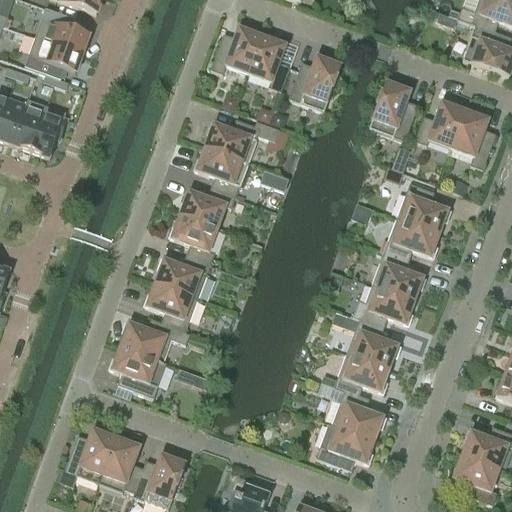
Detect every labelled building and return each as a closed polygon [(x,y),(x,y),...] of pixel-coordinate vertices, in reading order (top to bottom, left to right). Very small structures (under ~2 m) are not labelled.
[(101,0),(48,0),(48,2),(95,18),(101,0)] [(456,24),(473,31),(474,29),(493,37),(497,26),(511,32),(511,5),(497,0),(478,0),(473,16),(460,11),(456,24)] [(40,23),(34,42),(81,58),(87,39),(75,35),(70,33),(73,23),(44,12),(40,23)] [(449,14),(447,20),(455,23),(457,17),(449,14)] [(438,18),(435,26),(452,33),(456,24),(438,18)] [(510,43),(493,37),(474,29),(473,31),(461,65),(507,82),(511,68),(511,56),(506,54),(510,43)] [(224,70),(247,79),(260,41),(248,37),(248,34),(238,30),(233,43),(222,39),(209,75),(221,79),(224,70)] [(273,46),(260,41),(247,79),(269,87),(267,92),(279,97),(288,72),(277,68),(285,48),(274,44),(273,46)] [(27,61),(23,71),(44,79),(55,83),(59,84),(60,82),(63,73),(66,75),(74,77),(81,58),(34,42),(27,61)] [(287,104),(322,117),(339,71),(326,65),(326,63),(316,59),(311,72),(300,68),(287,104)] [(3,79),(15,83),(17,75),(6,71),(3,79)] [(17,75),(15,83),(25,87),(28,80),(17,75)] [(41,86),(53,90),(55,83),(44,79),(41,86)] [(55,83),(53,90),(64,94),(67,87),(55,83)] [(384,87),(367,133),(403,146),(416,111),(405,106),(409,94),(399,90),(398,92),(384,87)] [(224,99),(220,111),(233,115),(237,103),(224,99)] [(0,123),(0,145),(11,149),(25,110),(7,104),(0,123)] [(11,149),(29,156),(45,111),(27,104),(25,110),(11,149)] [(427,145),(449,153),(463,116),(450,111),(451,109),(440,105),(433,126),(422,121),(413,146),(425,151),(427,145)] [(259,110),(255,122),(268,127),(273,115),(259,110)] [(45,111),(29,156),(48,163),(56,142),(59,143),(66,124),(62,123),(64,118),(45,111)] [(273,115),(268,127),(282,132),(286,120),(273,115)] [(476,121),(463,116),(449,153),(472,162),(468,171),(481,175),(494,139),(483,135),(487,123),(477,119),(476,121)] [(208,139),(203,152),(246,168),(256,141),(273,147),(278,135),(255,126),(253,131),(234,124),(230,135),(210,128),(206,138),(208,139)] [(213,182),(209,193),(234,202),(246,168),(203,152),(199,165),(196,164),(193,175),(213,182)] [(390,173),(401,177),(409,156),(398,152),(390,173)] [(263,175),(259,187),(283,195),(287,184),(263,175)] [(395,223),(400,225),(437,239),(442,226),(444,226),(448,216),(428,209),(432,197),(408,188),(395,223)] [(230,213),(234,202),(209,193),(205,203),(185,195),(181,206),(183,207),(178,220),(216,233),(224,211),(230,213)] [(356,208),(350,223),(364,229),(370,213),(356,208)] [(207,256),(216,233),(178,220),(174,232),(172,232),(168,242),(188,250),(184,260),(209,270),(213,258),(207,256)] [(395,223),(382,257),(407,266),(411,255),(431,263),(435,252),(433,252),(437,239),(400,225),(395,223)] [(382,257),(370,290),(413,306),(417,293),(420,294),(423,284),(403,276),(407,266),(382,257)] [(204,281),(209,270),(184,260),(180,271),(160,263),(156,274),(158,275),(153,288),(191,302),(199,279),(204,281)] [(8,276),(0,273),(0,309),(4,298),(1,297),(8,276)] [(196,304),(191,302),(153,288),(149,301),(146,300),(142,310),(163,318),(159,327),(149,323),(149,324),(184,337),(196,304)] [(408,319),(413,306),(370,290),(363,308),(356,306),(350,322),(357,324),(382,334),(386,323),(406,330),(410,320),(408,319)] [(123,339),(118,351),(161,367),(173,335),(183,339),(184,337),(149,324),(145,335),(125,327),(121,338),(123,339)] [(378,344),(382,334),(357,324),(345,358),(387,374),(392,361),(394,362),(398,352),(378,344)] [(165,369),(161,367),(118,351),(114,364),(111,364),(107,374),(120,379),(116,390),(152,403),(165,369)] [(383,387),(387,374),(345,358),(335,384),(335,386),(334,386),(334,388),(333,388),(332,392),(366,405),(367,404),(356,400),(360,390),(381,398),(385,388),(383,387)] [(511,360),(510,360),(502,380),(511,383),(511,360)] [(319,388),(317,396),(317,398),(318,399),(320,399),(320,400),(321,400),(323,401),(324,401),(325,401),(325,402),(331,404),(335,406),(338,407),(342,397),(332,393),(332,392),(333,388),(334,388),(334,386),(335,386),(335,384),(333,383),(332,383),(329,382),(327,381),(326,381),(323,380),(322,380),(321,381),(321,383),(320,384),(320,385),(319,386),(319,388)] [(511,383),(502,380),(494,402),(511,408),(511,383)] [(362,415),(366,405),(332,392),(332,393),(342,397),(338,407),(330,430),(373,446),(377,433),(380,433),(384,423),(362,415)] [(373,446),(330,430),(327,428),(314,463),(350,476),(354,465),(366,470),(370,459),(368,458),(373,446)] [(76,440),(63,476),(56,474),(52,486),(70,492),(75,481),(97,489),(114,443),(102,438),(102,436),(92,432),(87,445),(76,440)] [(465,447),(460,460),(497,474),(506,451),(511,454),(511,451),(511,439),(491,432),(487,443),(467,436),(463,446),(465,447)] [(131,502),(132,502),(146,466),(144,466),(141,473),(131,470),(139,449),(128,445),(127,448),(114,443),(97,489),(121,498),(122,494),(132,498),(131,502)] [(156,470),(146,466),(132,502),(159,511),(167,511),(184,469),(170,463),(171,461),(160,457),(156,470)] [(489,496),(497,474),(460,460),(455,473),(453,472),(449,483),(470,490),(465,501),(490,511),(495,498),(489,496)] [(232,495),(226,511),(262,511),(268,497),(259,494),(258,496),(244,491),(241,498),(232,495)]
